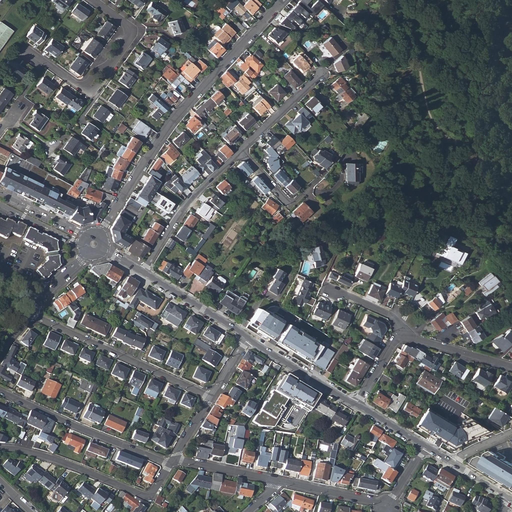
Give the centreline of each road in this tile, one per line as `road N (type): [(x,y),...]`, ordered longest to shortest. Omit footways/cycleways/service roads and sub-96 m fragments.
road 1 (track): [(511,217),(428,110),(420,33),(427,15),(452,0)]
road 2 (residential): [(29,313),(210,397)]
road 3 (residential): [(0,448),(48,457),(144,497),(173,461)]
road 4 (residential): [(25,52),(89,92),(130,31),(93,0)]
road 5 (residential): [(0,392),(173,461)]
road 6 (residential): [(280,482),(387,505),(424,445)]
road 7 (residential): [(240,151),(193,196),(142,271)]
road 8 (residential): [(179,113),(283,0)]
road 9 (residential): [(179,113),(99,234)]
road 10 (tertiary): [(356,404),(247,337)]
road 11 (tertiary): [(247,337),(142,271)]
